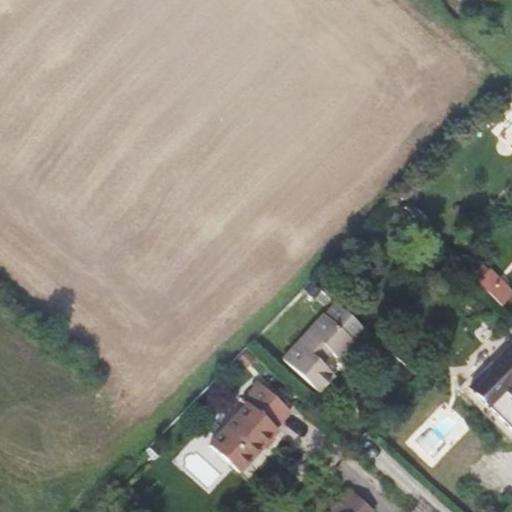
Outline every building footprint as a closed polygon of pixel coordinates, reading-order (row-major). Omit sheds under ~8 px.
[(459,0),(454,6),(462,14),(474,0),(459,0)] [(511,126),(500,139),(511,150),(511,126)] [(482,287),(492,298),(503,287),(492,277),(482,287)] [(511,296),(503,287),(492,298),(504,309),(511,299),(511,296)] [(283,359),(320,395),(337,376),(325,363),(334,353),(340,359),(356,342),(355,341),(362,333),(334,303),(325,312),(308,329),(311,333),(301,344),(297,342),(283,359)] [(511,349),(471,387),(511,427),(511,349)] [(271,430),(288,412),(256,383),(241,401),(244,407),(207,448),(238,475),(275,434),(271,430)] [(375,511),(351,491),(332,511),(375,511)]
